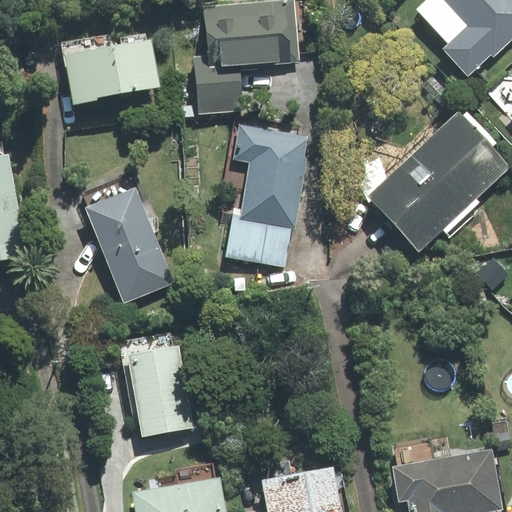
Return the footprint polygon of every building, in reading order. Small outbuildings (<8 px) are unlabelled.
[(209,55),(210,69),(239,67),(299,61),(293,0),(288,0),(204,7),(209,55)] [(511,0),(427,0),(418,9),(451,44),(446,49),(469,73),(491,52),(494,56),(511,38),(511,0)] [(109,38),(63,46),(74,104),(97,100),(97,98),(159,86),(151,39),(146,40),(145,34),(122,39),(123,44),(111,46),(109,38)] [(210,69),(209,55),(193,57),(198,114),(243,111),(239,67),(210,69)] [(449,95),(431,77),(423,85),(441,103),(449,95)] [(467,114),(462,118),(458,114),(387,180),(378,160),(355,169),(369,203),(372,200),(419,251),(442,230),(450,238),(475,215),(471,211),(481,202),(476,197),(509,168),(490,147),(494,143),(467,114)] [(307,137),(235,124),(223,187),(246,191),(243,210),(241,217),(291,226),(295,226),(307,157),(304,157),(307,137)] [(7,157),(0,158),(0,259),(25,255),(7,157)] [(89,206),(86,207),(124,303),(174,283),(132,176),(84,195),(89,206)] [(291,226),(241,217),(243,210),(235,209),(226,257),(284,266),(291,226)] [(387,295),(362,299),(367,329),(393,325),(387,295)] [(170,333),(119,342),(133,419),(140,418),(143,435),(192,427),(178,346),(173,347),(170,333)] [(508,416),(490,419),(494,445),(511,443),(508,416)] [(398,467),(395,468),(400,500),(409,499),(411,511),(477,511),(501,508),(491,451),(451,458),(447,438),(394,447),(398,467)] [(340,511),(332,468),(263,480),(268,511),(340,511)] [(133,493),(136,511),(225,511),(219,478),(133,493)]
